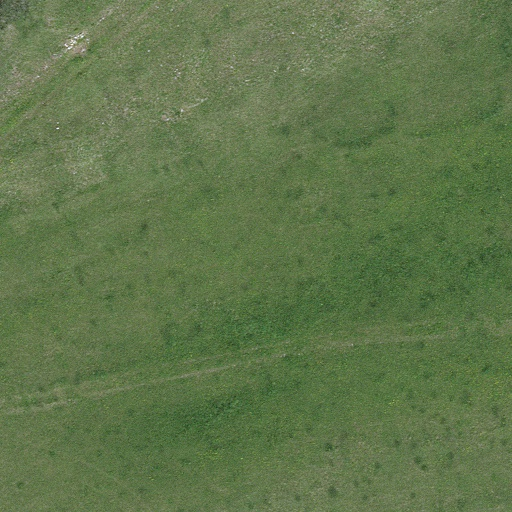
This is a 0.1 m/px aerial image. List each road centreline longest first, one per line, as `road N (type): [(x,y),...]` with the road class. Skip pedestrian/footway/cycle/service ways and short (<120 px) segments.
road 1 (track): [(511,326),(182,367),(0,407)]
road 2 (track): [(0,129),(154,0)]
